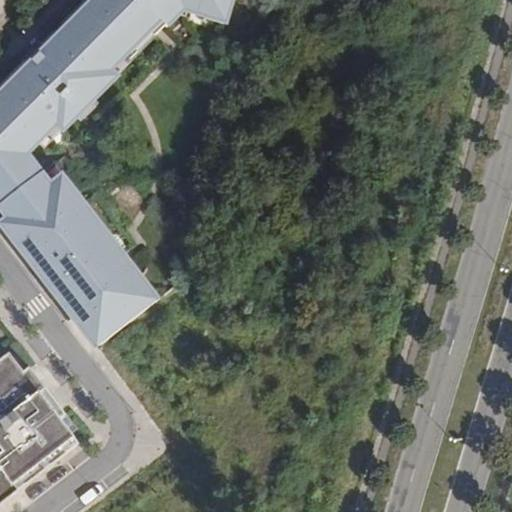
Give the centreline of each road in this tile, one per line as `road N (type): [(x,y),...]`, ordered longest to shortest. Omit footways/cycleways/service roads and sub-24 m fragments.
road 1 (secondary): [(511,109),(395,511)]
road 2 (residential): [(38,511),(136,434),(0,258)]
road 3 (secondary): [(465,511),(511,356)]
